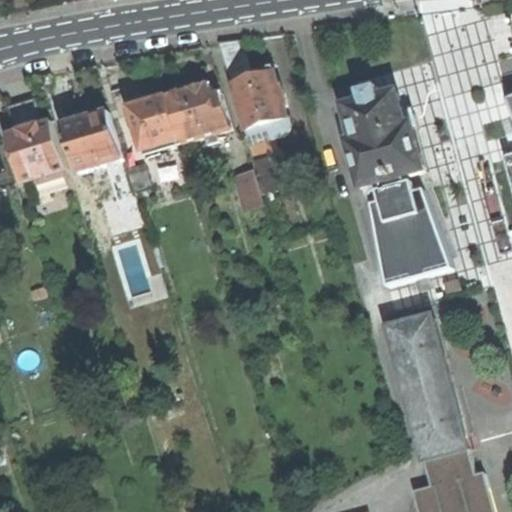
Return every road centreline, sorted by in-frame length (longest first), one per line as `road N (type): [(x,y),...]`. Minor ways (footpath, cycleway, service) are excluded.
road 1 (tertiary): [(283,0),(0,48)]
road 2 (residential): [(441,0),(511,267)]
